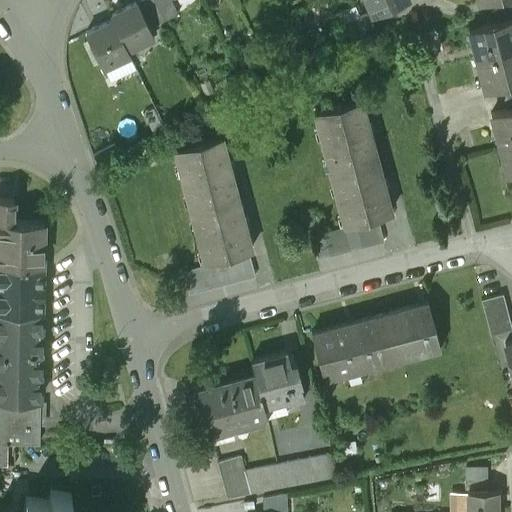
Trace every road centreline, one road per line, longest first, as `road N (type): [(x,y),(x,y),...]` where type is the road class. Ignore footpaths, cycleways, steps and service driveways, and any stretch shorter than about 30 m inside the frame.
road 1 (residential): [(129,336),(475,245)]
road 2 (residential): [(129,336),(66,148)]
road 3 (residential): [(178,511),(129,336)]
road 4 (residential): [(66,148),(41,66),(14,23)]
